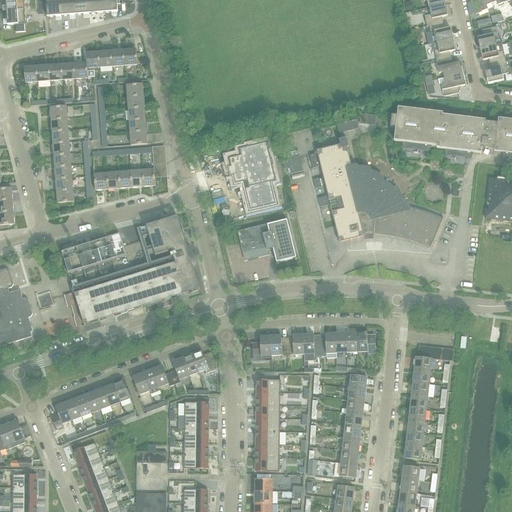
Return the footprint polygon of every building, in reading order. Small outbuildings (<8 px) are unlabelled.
[(5,0),(6,11),(25,10),(23,0),(5,0)] [(60,0),(45,0),(47,18),(61,17),(60,0)] [(74,0),(60,0),(61,17),(75,15),(74,0)] [(88,0),(74,0),(75,15),(89,14),(88,0)] [(102,0),(88,0),(89,14),(103,13),(102,0)] [(102,0),(103,13),(111,13),(111,7),(117,6),(117,4),(119,4),(119,0),(102,0)] [(486,6),(491,4),(489,0),(471,0),(470,1),(476,15),(488,10),(486,6)] [(424,16),(427,27),(443,23),(441,17),(447,16),(445,4),(429,8),(430,15),(424,16)] [(25,10),(6,11),(8,26),(16,25),(16,33),(25,32),(24,24),(26,24),(25,10)] [(501,14),(491,17),(492,24),(503,21),(501,14)] [(443,23),(427,27),(428,26),(431,37),(429,37),(431,44),(437,43),(452,39),(450,28),(444,29),(443,23)] [(483,36),(477,37),(480,49),(496,46),(502,44),(500,37),(498,37),(496,27),(482,30),(483,36)] [(437,45),(431,46),(433,51),(434,51),(436,61),(451,58),(449,52),(455,51),(452,39),(437,43),(437,45)] [(488,59),(489,65),(506,62),(506,61),(505,61),(502,44),(496,46),(480,49),(482,61),(488,59)] [(136,50),(123,51),(125,66),(138,65),(136,50)] [(123,51),(111,52),(112,67),(125,66),(123,51)] [(111,52),(99,53),(100,68),(112,67),(111,52)] [(86,54),(87,64),(87,69),(100,68),(99,53),(86,54)] [(442,73),(444,78),(463,74),(461,67),(460,62),(452,64),(451,58),(436,61),(439,74),(442,73)] [(509,73),(506,62),(489,65),(491,71),(485,72),(488,84),(503,81),(502,75),(509,73)] [(75,64),(62,65),(63,81),(76,80),(75,64)] [(87,64),(75,64),(76,80),(88,79),(87,69),(87,64)] [(62,65),(50,66),(51,81),(63,81),(62,65)] [(50,66),(37,67),(38,82),(51,81),(50,66)] [(25,83),(38,82),(37,67),(24,68),(25,83)] [(464,81),(463,74),(444,78),(445,83),(441,84),(444,97),(458,93),(457,87),(465,86),(464,81)] [(431,75),(424,77),(426,87),(433,86),(431,75)] [(127,86),(128,98),(143,97),(142,85),(127,86)] [(128,98),(128,110),(144,109),(143,97),(128,98)] [(50,108),(51,120),(67,119),(66,107),(50,108)] [(398,108),(397,116),(391,115),(390,127),(396,128),(394,141),(408,143),(408,147),(426,149),(427,145),(437,146),(436,148),(451,150),(450,154),(469,157),(469,152),(481,153),(481,148),(494,150),(494,151),(506,152),(505,157),(511,157),(511,119),(498,118),(498,123),(485,122),(485,121),(442,116),(442,114),(398,108)] [(128,110),(129,122),(145,121),(144,109),(128,110)] [(361,114),(360,123),(375,125),(376,116),(361,114)] [(51,120),(52,132),(68,131),(67,119),(51,120)] [(356,120),(336,125),(339,134),(358,129),(356,120)] [(129,122),(130,133),(146,132),(145,121),(129,122)] [(52,132),(53,144),(69,143),(68,131),(52,132)] [(147,145),(146,132),(130,133),(131,146),(147,145)] [(320,167),(323,178),(313,180),(315,189),(325,187),(328,196),(318,199),(320,208),(330,205),(339,243),(364,237),(363,235),(366,234),(371,234),(373,234),(373,235),(374,235),(374,231),(390,233),(389,236),(396,237),(397,234),(409,237),(408,240),(415,242),(416,239),(431,245),(430,248),(443,218),(442,219),(437,216),(428,213),(415,209),(405,206),(399,205),(400,198),(381,184),(382,184),(380,176),(372,178),(365,172),(354,175),(347,148),(349,147),(346,138),(339,140),(340,145),(316,151),(317,153),(309,155),(313,169),(320,167)] [(214,145),(216,155),(239,150),(237,140),(214,145)] [(53,144),(54,156),(70,155),(69,143),(53,144)] [(276,182),(267,143),(239,150),(240,155),(228,158),(230,167),(227,168),(229,177),(232,177),(234,186),(247,183),(248,188),(244,189),(249,212),(277,206),(271,183),(276,182)] [(298,150),(282,155),(288,173),(303,169),(298,150)] [(54,156),(55,168),(71,166),(70,155),(54,156)] [(55,168),(56,179),(72,178),(71,166),(55,168)] [(154,170),(142,171),(143,187),(155,186),(155,178),(154,172),(154,170)] [(142,171),(130,172),(131,188),(143,187),(142,171)] [(130,172),(118,173),(119,189),(131,188),(130,172)] [(118,173),(106,174),(108,190),(119,189),(118,173)] [(94,175),(95,191),(108,190),(106,174),(94,175)] [(56,179),(57,191),(73,190),(72,178),(56,179)] [(485,219),(511,221),(511,181),(490,179),(485,219)] [(0,189),(0,201),(12,201),(11,189),(0,189)] [(58,203),(73,202),(73,197),(87,196),(86,189),(73,190),(57,191),(58,203)] [(0,201),(0,213),(13,212),(12,201),(0,201)] [(0,225),(14,225),(13,212),(0,213),(0,225)] [(192,292),(200,290),(190,259),(189,259),(185,247),(186,247),(186,245),(185,245),(183,239),(184,239),(182,231),(181,232),(179,225),(180,224),(177,217),(146,227),(137,230),(141,242),(124,247),(120,235),(61,253),(70,281),(72,280),(76,295),(75,296),(84,326),(99,321),(99,320),(106,318),(106,319),(114,317),(113,316),(120,314),(121,315),(128,312),(135,309),(135,310),(142,308),(142,307),(149,305),(149,306),(156,303),(163,301),(164,301),(171,299),(171,298),(178,296),(178,297),(185,295),(185,294),(192,292)] [(239,233),(243,248),(246,262),(270,256),(268,245),(272,244),(276,263),(296,258),(287,221),(267,225),(267,226),(239,233)] [(65,251),(95,241),(93,236),(63,246),(65,251)] [(31,317),(32,314),(28,300),(25,298),(23,299),(20,290),(11,293),(9,292),(8,292),(7,289),(13,287),(13,285),(9,270),(5,269),(0,270),(0,346),(32,337),(30,333),(33,332),(28,318),(31,317)] [(70,287),(64,289),(73,323),(79,322),(70,287)] [(35,291),(38,303),(48,301),(45,289),(35,291)] [(356,332),(346,333),(347,353),(357,353),(356,332)] [(367,332),(356,332),(357,353),(368,352),(368,354),(376,354),(375,335),(367,335),(367,332)] [(325,335),(319,335),(320,344),(321,357),(326,357),(326,359),(337,359),(337,354),(336,333),(325,334),(325,335)] [(346,333),(336,333),(337,354),(347,353),(346,333)] [(314,334),(303,335),(304,355),(314,355),(315,362),(321,362),(321,357),(320,344),(319,335),(314,336),(314,334)] [(287,338),(287,346),(288,358),(293,358),(293,356),(304,355),(303,335),(292,335),(292,337),(287,338)] [(260,344),(252,344),(253,360),(272,359),(271,357),(271,336),(260,337),(260,344)] [(281,336),(271,336),(271,357),(282,356),(282,359),(288,358),(287,346),(287,338),(281,338),(281,336)] [(202,350),(192,354),(199,373),(204,371),(205,374),(215,371),(214,360),(212,353),(204,356),(202,350)] [(192,354),(182,358),(189,377),(199,373),(192,354)] [(176,371),(171,373),(175,385),(181,383),(180,380),(189,377),(182,358),(172,361),(176,371)] [(415,358),(414,371),(430,373),(432,360),(415,358)] [(161,365),(152,369),(159,388),(169,385),(170,387),(175,385),(171,373),(165,375),(161,365)] [(152,369),(142,373),(150,392),(151,394),(160,391),(159,388),(152,369)] [(414,371),(413,383),(429,385),(430,373),(414,371)] [(139,396),(150,392),(142,373),(132,377),(139,396)] [(351,376),(349,389),(365,391),(367,378),(351,376)] [(123,380),(113,384),(120,403),(130,399),(123,380)] [(256,380),(256,393),(280,394),(280,380),(256,380)] [(413,383),(411,396),(427,398),(429,385),(413,383)] [(113,384),(103,388),(110,407),(120,403),(113,384)] [(178,392),(180,397),(186,395),(188,395),(188,391),(191,391),(195,391),(193,387),(178,392)] [(103,388),(94,391),(101,410),(110,407),(103,388)] [(349,389),(348,401),(364,403),(365,391),(349,389)] [(94,391),(84,395),(91,414),(101,410),(94,391)] [(280,394),(256,393),(256,406),(280,407),(280,394)] [(84,395),(74,399),(82,418),(91,414),(84,395)] [(411,396),(410,408),(426,410),(427,398),(411,396)] [(74,399),(65,402),(72,421),(82,418),(74,399)] [(348,401),(346,414),(362,415),(364,403),(348,401)] [(58,414),(51,417),(56,431),(63,428),(62,425),(72,421),(65,402),(55,406),(58,414)] [(185,403),(184,416),(208,417),(209,409),(209,405),(209,403),(185,403)] [(280,407),(256,406),(256,419),(280,420),(280,407)] [(410,408),(408,421),(425,422),(426,410),(410,408)] [(346,414),(345,426),(361,428),(362,415),(346,414)] [(208,417),(184,416),(184,429),(208,430),(208,428),(209,428),(209,424),(208,424),(208,417)] [(280,420),(256,419),(255,432),(279,433),(280,420)] [(17,420),(7,424),(15,447),(26,443),(24,439),(31,437),(26,426),(20,428),(17,420)] [(408,421),(407,433),(423,435),(425,422),(408,421)] [(0,435),(1,437),(0,437),(0,451),(5,449),(6,451),(15,447),(7,424),(0,426),(0,435)] [(345,426),(343,439),(360,441),(361,428),(345,426)] [(208,430),(184,429),(184,442),(208,443),(208,435),(209,435),(209,431),(208,431),(208,430)] [(279,433),(255,432),(255,445),(279,446),(279,433)] [(407,433),(406,445),(422,447),(423,435),(407,433)] [(343,439),(342,451),(358,453),(360,441),(343,439)] [(208,443),(184,442),(184,455),(208,456),(208,454),(209,454),(209,450),(208,450),(208,443)] [(75,458),(77,464),(100,456),(95,443),(72,452),(73,454),(74,458),(75,458)] [(247,456),(248,443),(237,443),(236,456),(247,456)] [(279,446),(255,445),(255,458),(279,459),(279,446)] [(420,460),(422,447),(406,445),(404,458),(420,460)] [(342,451),(341,464),(357,466),(358,453),(342,451)] [(208,456),(184,455),(184,469),(208,469),(208,461),(208,457),(208,456)] [(81,475),(82,476),(104,468),(100,456),(77,464),(80,471),(79,471),(81,475)] [(279,459),(255,458),(255,472),(279,472),(279,459)] [(308,461),(307,476),(316,476),(317,461),(314,461),(308,461)] [(355,478),(356,470),(358,471),(359,466),(357,466),(341,464),(340,468),(335,467),(334,476),(355,478)] [(403,466),(402,479),(418,482),(420,469),(403,466)] [(84,482),(86,489),(109,480),(104,468),(82,476),(82,478),(83,482),(84,482)] [(13,475),(13,488),(37,489),(37,487),(37,483),(37,475),(13,475)] [(402,479),(400,492),(416,494),(418,482),(402,479)] [(90,499),(91,501),(113,492),(109,480),(86,489),(89,495),(88,495),(90,499)] [(255,480),(255,492),(272,492),(272,480),(255,480)] [(338,486),(336,499),(352,501),(354,488),(338,486)] [(37,489),(13,488),(13,501),(37,502),(37,495),(37,490),(37,489)] [(184,490),(183,503),(207,504),(207,502),(208,502),(208,498),(208,490),(184,490)] [(93,506),(95,511),(97,511),(118,504),(113,492),(91,501),(92,502),(91,502),(93,506)] [(255,492),(254,504),(272,504),(272,492),(255,492)] [(400,492),(398,504),(415,506),(416,494),(400,492)] [(336,499),(334,511),(339,511),(350,511),(352,501),(336,499)] [(37,502),(13,501),(12,511),(36,511),(37,509),(36,509),(37,502)] [(207,504),(183,503),(183,511),(207,511),(207,510),(208,510),(208,505),(207,505),(207,504)]
